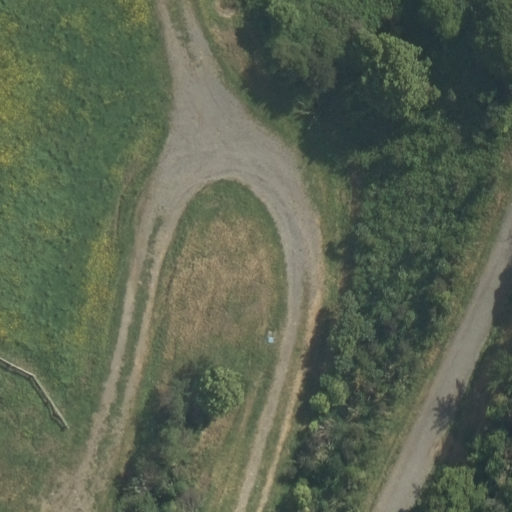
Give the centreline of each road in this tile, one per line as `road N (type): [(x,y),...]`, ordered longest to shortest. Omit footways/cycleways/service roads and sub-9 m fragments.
road 1 (track): [(253,511),(317,244),(265,149),(173,167),(129,294),(109,456),(83,511)]
road 2 (track): [(511,222),(391,511)]
